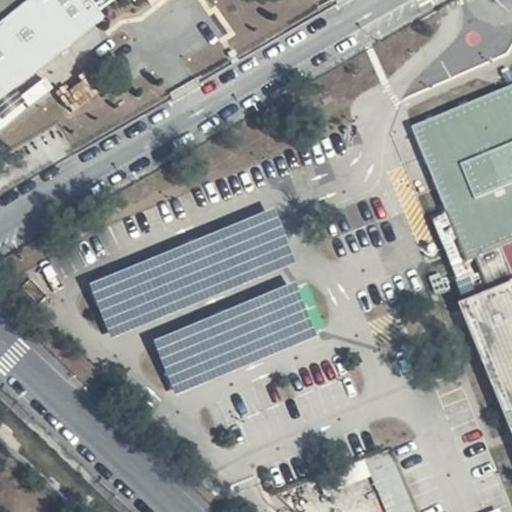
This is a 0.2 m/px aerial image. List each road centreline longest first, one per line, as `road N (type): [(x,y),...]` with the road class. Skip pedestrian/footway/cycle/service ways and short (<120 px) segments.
road 1 (unclassified): [(0,231),(386,0)]
road 2 (unclassified): [(177,511),(0,340)]
